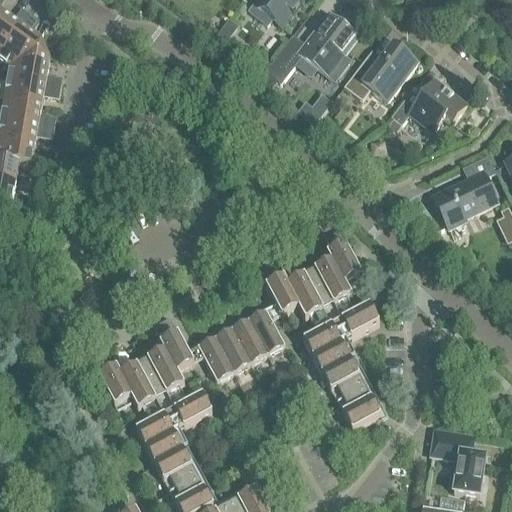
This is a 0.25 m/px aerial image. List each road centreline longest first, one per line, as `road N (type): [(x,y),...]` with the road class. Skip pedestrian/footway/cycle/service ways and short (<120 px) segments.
road 1 (residential): [(92,15),(158,39),(356,208)]
road 2 (residential): [(133,332),(356,208)]
road 3 (residential): [(344,511),(411,421),(414,321),(434,284)]
road 4 (residential): [(61,200),(92,15)]
road 5 (residential): [(359,0),(508,110)]
road 6 (residential): [(356,208),(478,150),(508,110)]
